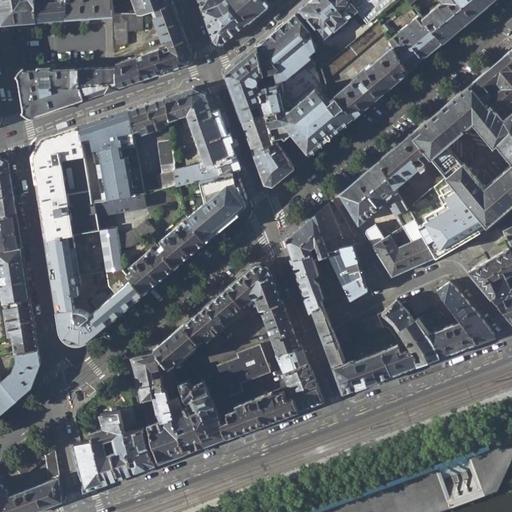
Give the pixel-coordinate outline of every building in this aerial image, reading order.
[(0,0),(0,6),(2,23),(37,20),(35,0),(0,0)] [(35,0),(37,20),(67,18),(69,0),(35,0)] [(69,0),(67,18),(113,15),(112,13),(112,0),(69,0)] [(151,11),(152,10),(173,3),(171,0),(138,0),(143,13),(151,11)] [(198,0),(202,9),(216,4),(222,0),(198,0)] [(202,9),(215,42),(216,42),(217,43),(218,43),(219,43),(220,43),(222,43),(222,42),(223,43),(247,23),(227,0),(222,0),(216,4),(202,9)] [(227,0),(247,23),(268,5),(263,0),(227,0)] [(350,13),(360,26),(366,22),(370,18),(371,20),(377,15),(392,3),(394,0),(310,0),(299,9),(323,39),(334,30),(334,31),(349,19),(346,16),(350,13)] [(394,0),(392,3),(399,12),(402,15),(413,6),(411,3),(408,0),(394,0)] [(442,0),(425,14),(423,13),(421,14),(443,41),(492,0),(442,0)] [(167,39),(169,45),(186,39),(173,3),(152,10),(163,40),(167,39)] [(377,15),(379,20),(382,26),(399,12),(392,3),(377,15)] [(128,13),(112,13),(113,15),(113,22),(128,22),(128,13)] [(135,13),(128,13),(128,22),(128,29),(128,30),(136,30),(135,13)] [(295,13),(257,46),(264,75),(266,86),(272,110),(265,113),(272,134),(285,129),(287,137),(290,136),(293,133),(302,126),(310,137),(322,130),(327,139),(353,117),(334,95),(325,84),(325,80),(320,67),(319,63),(309,30),(295,13)] [(408,72),(443,41),(421,14),(389,39),(393,46),(408,72)] [(325,80),(385,31),(382,26),(379,20),(320,67),(325,80)] [(113,22),(113,30),(128,29),(128,22),(113,22)] [(128,37),(128,30),(128,29),(113,30),(113,38),(128,37)] [(128,43),(128,37),(113,38),(114,48),(128,43)] [(159,49),(137,56),(144,78),(186,64),(191,53),(186,39),(169,45),(171,49),(161,53),(159,49)] [(225,72),(243,120),(256,115),(251,104),(258,102),(263,113),(265,113),(272,110),(266,86),(259,88),(257,80),(264,75),(257,46),(225,72)] [(353,117),(408,72),(393,46),(367,67),(365,65),(363,67),(357,72),(354,74),(356,76),(334,95),(353,117)] [(511,55),(508,51),(471,83),(496,113),(497,112),(503,120),(509,114),(502,107),(511,98),(511,55)] [(116,66),(115,66),(115,80),(104,83),(93,84),(89,83),(81,83),(79,84),(84,98),(144,78),(137,56),(116,63),(116,66)] [(115,66),(78,68),(81,83),(89,83),(93,84),(104,83),(115,80),(115,66)] [(81,83),(78,68),(24,69),(19,75),(21,89),(25,111),(31,116),(84,98),(79,84),(81,83)] [(471,83),(470,84),(511,134),(511,111),(511,112),(510,113),(509,114),(503,120),(497,112),(496,113),(471,83)] [(410,134),(430,157),(440,169),(445,175),(475,212),(480,218),(486,226),(511,204),(511,134),(470,84),(410,134)] [(194,87),(166,96),(171,120),(187,114),(204,161),(175,168),(176,171),(178,183),(237,169),(216,113),(212,114),(205,92),(194,87)] [(166,96),(129,109),(134,135),(142,132),(142,133),(167,125),(166,124),(171,123),(171,120),(166,96)] [(129,109),(79,126),(82,139),(91,137),(93,151),(96,171),(98,181),(100,199),(106,198),(115,197),(136,193),(129,155),(123,156),(122,145),(136,143),(134,135),(129,109)] [(243,120),(253,149),(275,141),(272,134),(265,113),(263,113),(256,115),(243,120)] [(99,226),(98,222),(95,204),(92,205),(82,139),(79,126),(43,139),(32,155),(45,237),(75,231),(99,226)] [(310,153),(317,147),(310,137),(302,126),(293,133),(310,153)] [(278,140),(287,137),(285,129),(272,134),(275,141),(278,140)] [(317,147),(327,139),(322,130),(310,137),(317,147)] [(410,134),(378,161),(394,188),(430,157),(410,134)] [(173,148),(173,145),(173,139),(158,141),(159,150),(173,148)] [(294,166),(278,140),(275,141),(253,149),(266,182),(273,184),(294,166)] [(174,156),(173,148),(159,150),(160,158),(174,156)] [(0,155),(0,216),(17,214),(9,161),(0,155)] [(175,164),(174,156),(160,158),(161,165),(175,164)] [(396,191),(394,188),(378,161),(340,193),(359,223),(387,199),(402,226),(384,238),(376,223),(365,231),(392,274),(434,256),(421,234),(416,224),(410,214),(406,207),(396,191)] [(176,171),(175,168),(175,164),(161,165),(163,173),(176,171)] [(186,217),(205,240),(238,213),(247,198),(247,197),(237,169),(178,183),(176,184),(183,214),(186,217)] [(163,187),(176,184),(178,183),(176,171),(163,173),(156,175),(163,187)] [(154,189),(163,187),(156,175),(150,177),(154,189)] [(434,256),(486,226),(480,218),(475,212),(445,175),(433,185),(444,202),(425,214),(427,218),(416,224),(434,256)] [(144,192),(154,189),(150,177),(142,179),(144,192)] [(95,204),(98,222),(112,219),(114,211),(146,206),(144,192),(136,193),(115,197),(106,198),(100,199),(95,200),(95,204)] [(328,203),(313,215),(323,237),(340,230),(328,203)] [(0,250),(23,246),(17,214),(0,216),(0,250)] [(290,258),(290,259),(312,254),(311,249),(316,245),(318,246),(320,253),(312,255),(314,259),(324,256),(327,255),(331,254),(330,252),(323,237),(313,215),(286,238),(293,257),(290,258)] [(163,238),(155,244),(174,267),(205,240),(186,217),(163,238)] [(139,241),(148,235),(155,230),(146,220),(139,224),(133,229),(126,233),(119,234),(121,248),(130,246),(139,241)] [(511,226),(503,229),(511,243),(511,226)] [(344,240),(340,230),(323,237),(330,252),(351,246),(352,246),(350,238),(344,240)] [(79,261),(75,231),(45,237),(60,323),(61,332),(62,334),(64,336),(66,339),(68,340),(71,342),(73,342),(76,343),(78,342),(81,342),(84,341),(86,340),(87,339),(111,319),(143,292),(133,279),(127,283),(89,315),(84,311),(82,310),(79,309),(75,309),(72,295),(79,294),(74,262),(79,261)] [(361,243),(352,246),(351,246),(358,263),(367,286),(375,282),(380,275),(361,243)] [(124,270),(125,271),(133,279),(143,292),(174,267),(155,244),(124,270)] [(0,283),(3,301),(8,300),(31,297),(23,246),(0,250),(0,283)] [(367,286),(358,263),(351,246),(330,252),(331,254),(327,255),(351,298),(352,297),(368,288),(367,286)] [(468,271),(491,297),(497,294),(489,278),(503,271),(506,275),(511,270),(511,252),(509,248),(487,260),(468,271)] [(310,311),(312,310),(323,306),(324,306),(321,298),(324,297),(325,301),(329,299),(323,282),(319,283),(315,281),(313,275),(319,273),(314,259),(312,255),(312,254),(290,259),(310,311)] [(259,302),(261,307),(282,300),(270,270),(270,269),(269,268),(269,267),(268,267),(267,266),(267,265),(266,265),(265,264),(264,264),(263,264),(262,263),(261,263),(259,263),(258,263),(257,264),(256,264),(255,264),(254,265),(253,265),(252,266),(251,267),(250,268),(249,268),(248,269),(228,286),(247,307),(251,304),(253,306),(259,302)] [(511,270),(506,275),(503,271),(489,278),(497,294),(491,297),(511,320),(511,270)] [(120,274),(127,283),(133,279),(125,271),(120,274)] [(323,282),(319,273),(313,275),(315,281),(319,283),(323,282)] [(449,281),(437,289),(444,298),(450,306),(475,342),(494,335),(481,318),(463,296),(449,281)] [(255,317),(247,307),(228,286),(185,323),(200,341),(202,344),(204,343),(212,352),(255,317)] [(437,289),(436,288),(406,301),(415,313),(417,317),(432,337),(439,356),(475,342),(450,306),(444,298),(437,289)] [(13,337),(16,351),(39,347),(31,297),(8,300),(8,306),(4,307),(10,338),(13,337)] [(394,324),(410,349),(411,349),(416,364),(439,356),(432,337),(417,317),(413,319),(410,314),(401,303),(396,299),(381,312),(394,324)] [(269,338),(270,340),(285,334),(294,331),(282,300),(261,307),(272,337),(269,338)] [(327,314),(323,306),(312,310),(316,319),(327,314)] [(319,327),(322,334),(333,330),(330,322),(327,314),(316,319),(319,327)] [(344,342),(382,326),(377,314),(339,331),(344,342)] [(194,346),(200,341),(185,323),(154,348),(156,350),(169,367),(177,359),(179,362),(195,349),(194,346)] [(322,334),(333,364),(343,360),(343,358),(341,350),(339,344),(334,333),(333,330),(322,334)] [(290,338),(293,347),(302,345),(297,333),(295,334),(291,336),(291,337),(290,338)] [(270,340),(276,355),(291,348),(285,334),(270,340)] [(218,364),(229,395),(243,390),(240,382),(270,370),(260,344),(237,352),(239,357),(218,364)] [(396,344),(354,360),(353,359),(351,360),(343,363),(334,367),(343,391),(416,364),(411,349),(410,349),(399,353),(396,344)] [(276,355),(283,372),(309,362),(302,345),(293,347),(291,348),(276,355)] [(13,372),(3,381),(17,398),(31,386),(41,361),(39,347),(16,351),(17,360),(13,372)] [(159,461),(187,451),(165,383),(164,384),(155,351),(132,356),(134,365),(142,399),(153,396),(157,412),(161,419),(148,424),(151,441),(159,461)] [(283,372),(293,395),(298,409),(324,399),(314,373),(309,362),(283,372)] [(194,379),(181,383),(185,393),(189,404),(205,444),(226,436),(221,422),(222,421),(202,374),(194,378),(194,379)] [(179,379),(165,383),(187,451),(205,444),(189,404),(184,406),(179,395),(185,393),(181,383),(179,379)] [(0,412),(17,398),(3,381),(0,383),(0,412)] [(229,419),(222,421),(221,422),(226,436),(298,409),(293,395),(286,398),(284,390),(269,396),(268,393),(240,403),(241,406),(226,412),(229,419)] [(119,410),(99,413),(102,426),(89,431),(91,439),(103,482),(134,471),(124,431),(119,410)] [(143,426),(124,431),(134,471),(155,463),(148,444),(143,426)] [(85,489),(103,482),(91,439),(77,443),(73,444),(85,489)] [(45,458),(49,480),(59,477),(54,450),(40,444),(37,447),(45,455),(45,458)] [(41,462),(45,458),(45,455),(37,447),(32,451),(41,462)] [(36,466),(41,462),(32,451),(27,455),(36,466)] [(31,470),(36,466),(27,455),(22,459),(31,470)] [(26,475),(31,470),(22,459),(17,464),(26,475)] [(23,477),(26,475),(17,464),(14,466),(23,477)] [(21,479),(23,477),(14,466),(12,468),(21,479)] [(15,483),(21,479),(12,468),(6,472),(15,483)] [(0,511),(22,511),(62,498),(59,477),(49,480),(49,481),(48,480),(8,495),(6,491),(7,490),(6,489),(7,489),(0,480),(0,511)]
